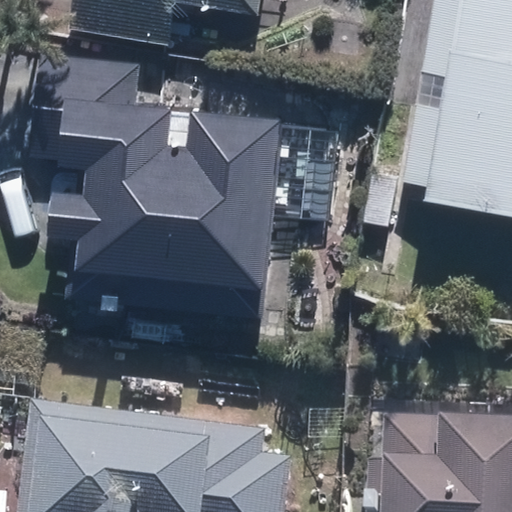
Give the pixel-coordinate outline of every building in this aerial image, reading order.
[(184,0),(251,11),(252,0),(69,0),(66,21),(161,37),(167,0),(184,0)] [(511,0),(425,0),(398,180),(418,183),(416,197),(511,211),(511,0)] [(69,232),(62,294),(255,317),(279,116),(183,105),(182,111),(160,108),(160,102),(129,99),(133,67),(42,57),(31,152),(78,158),(74,192),(48,189),(44,229),(69,232)] [(258,435),(29,407),(15,511),(277,511),(283,464),(255,460),(258,435)] [(511,511),(511,428),(382,423),(381,464),(367,464),(364,511),(511,511)]
